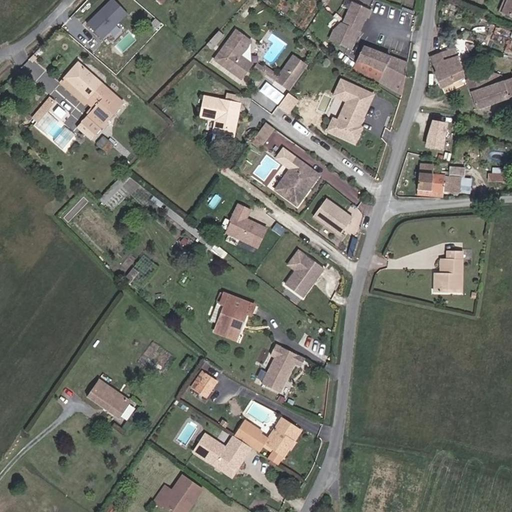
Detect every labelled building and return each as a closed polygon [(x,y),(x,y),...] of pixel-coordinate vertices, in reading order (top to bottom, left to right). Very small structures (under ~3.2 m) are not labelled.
[(102,39),(129,13),(115,0),(108,0),(85,23),(102,39)] [(361,17),(365,7),(348,0),(340,19),(356,25),(360,16),(361,17)] [(347,46),(356,25),(340,19),(339,21),(337,21),(330,28),(326,37),(347,46)] [(234,28),(212,58),(219,63),(221,61),(224,63),(225,67),(239,77),(250,62),(238,54),(249,39),(234,28)] [(222,36),(218,31),(205,43),(209,48),(222,36)] [(351,67),(377,77),(386,53),(360,43),(351,67)] [(451,78),(464,74),(454,45),(441,50),(446,65),(451,78)] [(435,68),(446,65),(441,50),(430,54),(435,68)] [(290,53),(282,64),(297,75),(305,63),(290,53)] [(98,125),(121,97),(76,61),(58,82),(81,102),(87,95),(94,101),(84,114),(98,125)] [(254,62),(252,65),(262,73),(264,71),(273,77),(275,74),(262,64),(260,67),(254,62)] [(297,75),(282,64),(275,74),(273,77),(288,87),(297,75)] [(440,82),(451,78),(446,65),(435,68),(437,75),(440,82)] [(511,72),(488,71),(477,73),(465,76),(476,108),(511,96),(511,72)] [(336,77),(330,93),(338,96),(344,80),(336,77)] [(330,116),(325,128),(352,139),(359,124),(356,122),(357,120),(356,117),(357,114),(360,113),(369,90),(344,80),(338,96),(343,98),(335,118),(330,116)] [(286,112),(296,98),(286,90),(276,104),(286,112)] [(241,105),(239,112),(247,114),(251,100),(229,94),(227,101),(241,105)] [(211,139),(231,143),(236,125),(232,124),(233,120),(237,121),(239,112),(241,105),(227,101),(210,96),(206,112),(217,115),(211,139)] [(92,131),(98,125),(84,114),(79,119),(92,131)] [(442,149),(444,120),(426,119),(424,148),(442,149)] [(248,141),(259,147),(272,128),(263,121),(248,141)] [(95,144),(101,149),(106,142),(100,137),(95,144)] [(275,188),(295,203),(318,176),(297,160),(275,188)] [(417,187),(457,187),(456,170),(430,170),(429,162),(417,163),(417,187)] [(130,198),(143,186),(125,170),(97,202),(104,208),(121,190),(127,195),(130,198)] [(130,198),(142,208),(153,197),(143,186),(130,198)] [(104,208),(110,214),(127,195),(121,190),(104,208)] [(323,197),(312,219),(341,234),(352,212),(323,197)] [(251,211),(239,206),(231,222),(233,223),(227,235),(258,249),(267,230),(251,222),(251,223),(247,221),(251,211)] [(213,252),(210,249),(201,241),(195,247),(207,258),(213,252)] [(434,288),(462,288),(462,247),(450,247),(450,256),(443,256),(444,269),(438,269),(434,269),(434,288)] [(303,297),(324,268),(307,255),(285,284),(303,297)] [(255,329),(259,316),(223,299),(211,328),(221,333),(217,344),(236,353),(247,327),(255,329)] [(308,334),(298,351),(323,367),(328,359),(319,353),(324,344),(308,334)] [(260,384),(281,392),(293,362),(300,365),(304,355),(275,344),(260,384)] [(189,391),(192,393),(204,376),(200,374),(189,391)] [(192,393),(203,400),(214,383),(204,376),(192,393)] [(88,394),(118,416),(131,399),(100,377),(88,394)] [(289,418),(270,440),(244,418),(234,434),(252,446),(261,452),(268,443),(276,450),(273,454),(280,460),(288,450),(297,439),(304,430),(289,418)] [(244,453),(247,454),(252,446),(234,434),(226,446),(205,432),(193,450),(225,471),(230,462),(233,462),(239,466),(243,459),(243,456),(244,453)] [(288,450),(294,455),(303,444),(297,439),(288,450)] [(279,463),(280,460),(273,454),(270,458),(279,463)] [(225,471),(233,475),(239,466),(233,462),(230,462),(225,471)] [(192,498),(194,500),(204,485),(185,471),(172,489),(164,484),(154,499),(163,505),(166,501),(182,511),(192,498)]
